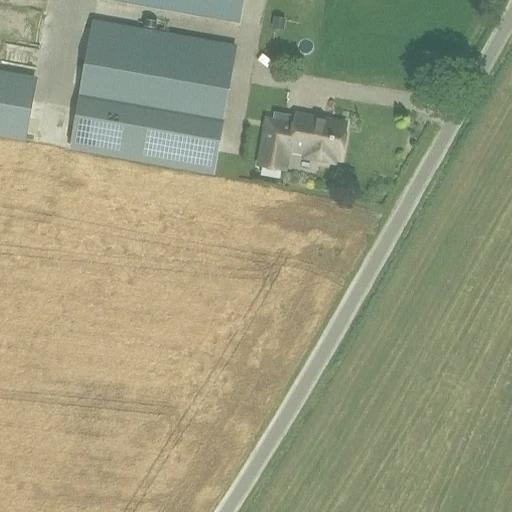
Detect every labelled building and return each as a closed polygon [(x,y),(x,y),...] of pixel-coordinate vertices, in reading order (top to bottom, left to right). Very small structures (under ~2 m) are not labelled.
[(105,0),(239,24),(243,0),(105,0)] [(266,0),(265,33),(305,35),(306,0),(266,0)] [(237,47),(96,22),(74,148),(214,173),(237,47)] [(0,135),(25,140),(35,81),(0,74),(0,135)] [(296,116),(296,118),(286,117),(284,125),(268,123),(261,168),(286,172),(289,152),(308,155),(307,160),(335,164),(336,159),(341,160),(347,124),(296,116)]
